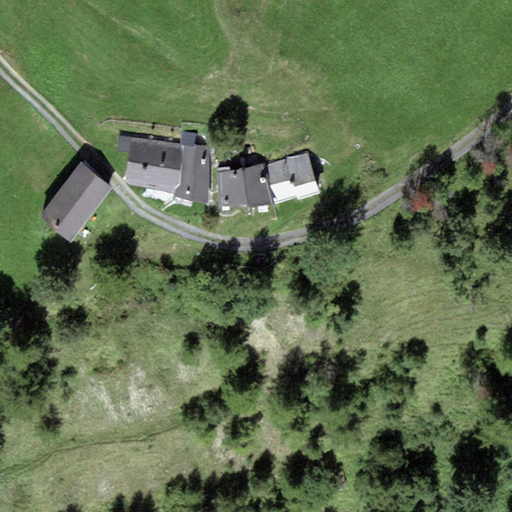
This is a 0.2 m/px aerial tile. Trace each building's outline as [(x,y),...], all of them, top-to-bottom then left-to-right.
[(120,136),(117,150),(131,152),(126,182),(149,186),(173,190),(182,144),(120,136)] [(207,146),(182,144),(173,190),(172,197),(189,200),(207,203),(207,146)] [(307,151),(265,163),(274,203),(286,199),(317,189),(307,151)] [(265,163),(217,172),(220,206),(234,205),(259,204),(274,203),(265,163)] [(109,189),(78,164),(39,212),(70,237),(92,210),(109,189)]
